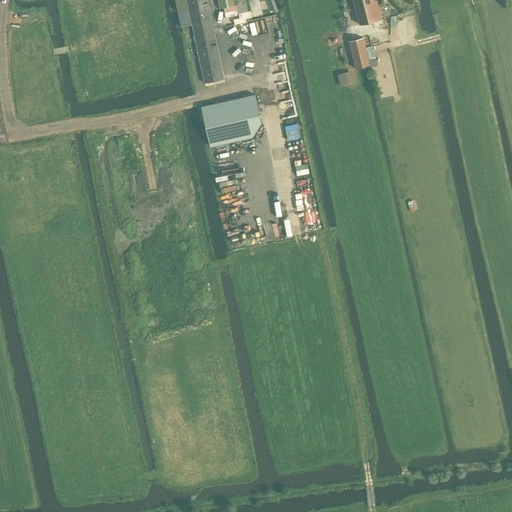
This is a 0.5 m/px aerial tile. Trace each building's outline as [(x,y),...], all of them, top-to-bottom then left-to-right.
[(224,78),(207,0),(187,0),(205,82),(224,78)] [(245,0),(218,0),(220,8),(224,8),(225,11),(232,10),(232,6),(236,5),(238,14),(248,12),(245,0)] [(353,0),(360,24),(379,20),(373,0),(353,0)] [(245,24),(246,29),(275,25),(274,20),(245,24)] [(425,61),(421,33),(409,35),(414,62),(425,61)] [(255,55),(254,55),(258,78),(278,75),(274,51),(279,50),(277,34),(252,38),(255,55)] [(349,41),(355,68),(370,64),(363,38),(349,41)] [(246,54),(246,52),(246,49),(243,46),(240,45),(237,44),(233,45),(230,47),(229,48),(228,50),(227,52),(227,54),(228,57),(230,60),(232,62),(236,63),(240,63),(241,62),(243,61),(246,57),(246,54)]
